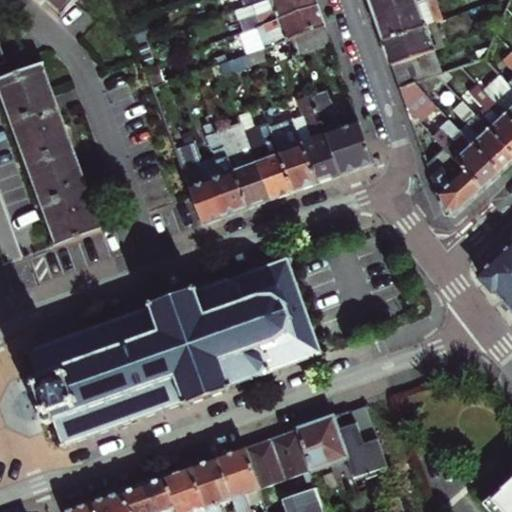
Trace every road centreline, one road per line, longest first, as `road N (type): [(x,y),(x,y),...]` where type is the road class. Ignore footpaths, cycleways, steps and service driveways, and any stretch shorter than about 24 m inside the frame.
road 1 (residential): [(0,498),(486,325)]
road 2 (residential): [(10,0),(82,66),(151,271)]
road 3 (residential): [(394,183),(151,271)]
road 4 (residential): [(348,0),(398,145),(394,183)]
road 5 (residential): [(151,271),(0,332)]
